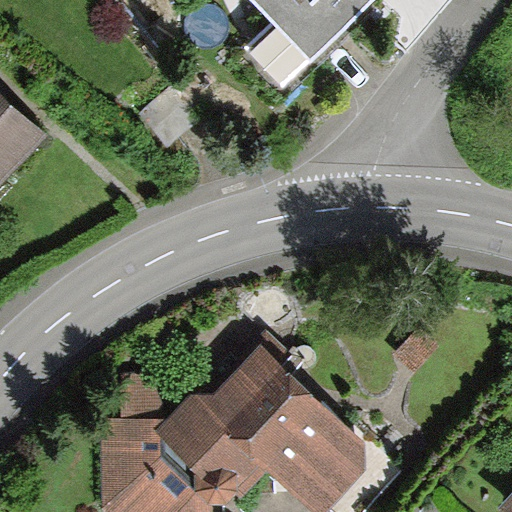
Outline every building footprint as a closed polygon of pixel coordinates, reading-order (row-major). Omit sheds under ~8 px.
[(256,0),(271,15),(241,45),(282,86),(368,2),(366,0),(256,0)] [(163,142),(198,113),(173,83),(138,112),(163,142)] [(0,164),(30,134),(0,103),(0,164)] [(220,494),(230,484),(231,474),(254,449),(319,511),(357,511),(396,473),(322,402),(311,413),(271,375),(281,364),(260,344),(240,364),(246,370),(212,406),(190,404),(170,424),(130,424),(131,484),(120,494),(133,511),(200,511),(200,494),(220,494)] [(507,511),(511,511),(511,492),(500,505),(507,511)]
